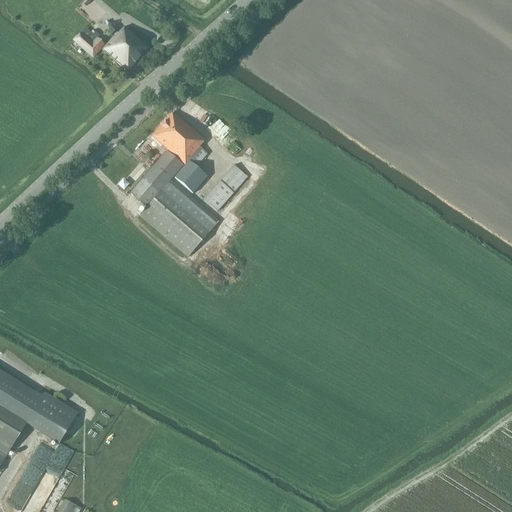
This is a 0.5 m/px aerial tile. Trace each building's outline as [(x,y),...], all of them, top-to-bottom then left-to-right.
[(118,33),(102,51),(114,61),(127,73),(148,48),(125,28),(119,34),(118,33)] [(77,37),(73,41),(80,47),(93,58),(104,45),(97,39),(92,44),(80,34),(78,37),(77,37)] [(129,194),(138,201),(146,209),(140,216),(188,258),(216,224),(169,183),(183,167),(184,168),(174,178),(188,191),(204,174),(196,168),(208,155),(199,148),(205,141),(173,112),(151,136),(167,151),(129,194)] [(204,201),(217,212),(247,178),(234,166),(204,201)] [(0,466),(7,455),(27,424),(45,435),(56,442),(59,444),(78,413),(45,393),(42,398),(0,372),(0,466)] [(28,494),(51,448),(38,442),(8,501),(15,504),(21,491),(28,494)] [(65,500),(57,511),(73,511),(76,507),(65,500)]
